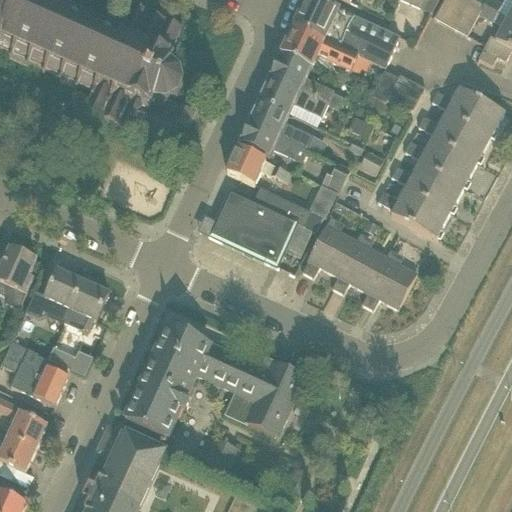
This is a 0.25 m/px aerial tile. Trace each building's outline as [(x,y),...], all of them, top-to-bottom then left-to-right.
[(134,137),(135,137),(138,132),(173,148),(180,131),(187,134),(195,117),(178,109),(178,110),(168,105),(178,100),(183,88),(181,76),(171,67),(180,49),(176,47),(183,32),(182,31),(182,32),(167,25),(168,23),(166,22),(165,24),(151,18),(152,15),(150,14),(149,17),(134,10),(133,9),(127,24),(124,22),(123,24),(125,25),(124,29),(109,23),(111,19),(93,10),(91,14),(76,8),(78,3),(76,2),(74,7),(59,0),(0,0),(0,52),(11,57),(10,61),(28,69),(29,66),(43,72),(41,76),(45,77),(46,74),(60,80),(59,83),(78,92),(79,89),(94,95),(92,98),(90,97),(89,99),(91,101),(85,114),(86,115),(87,115),(101,121),(100,124),(102,124),(103,122),(118,129),(116,131),(118,132),(119,129),(134,136),(134,137)] [(386,72),(400,42),(400,41),(312,0),(307,0),(307,1),(308,1),(296,29),(295,28),(294,30),(357,60),(370,65),(386,72)] [(421,11),(425,0),(412,0),(410,6),(421,11)] [(441,0),(425,0),(421,11),(432,16),(441,0)] [(467,0),(447,0),(435,22),(467,40),(479,18),(494,26),(499,17),(467,0)] [(467,0),(499,17),(504,8),(503,8),(488,0),(467,0)] [(508,23),(511,24),(511,0),(507,0),(503,8),(504,8),(499,17),(509,22),(508,23)] [(511,24),(508,23),(504,31),(497,44),(491,41),(484,54),(479,62),(493,70),(497,62),(506,66),(511,54),(511,24)] [(318,60),(351,74),(360,79),(362,71),(366,73),(370,65),(357,60),(294,30),(282,58),(312,72),(313,72),(318,60)] [(345,100),(334,95),(307,82),(312,72),(282,58),(271,82),(328,108),(328,109),(339,113),(345,100)] [(400,82),(399,81),(399,82),(385,75),(371,99),(385,107),(387,105),(400,82)] [(412,116),(424,94),(425,92),(400,79),(399,81),(400,82),(387,105),(388,105),(405,114),(406,113),(412,116)] [(271,82),(259,107),(289,121),(291,117),(318,130),(328,109),(328,108),(271,82)] [(448,115),(440,129),(434,140),(426,154),(421,165),(413,179),(407,190),(399,204),(394,215),(391,219),(437,244),(505,118),(459,93),(459,94),(453,104),(448,115)] [(445,100),(438,96),(432,106),(440,111),(445,100)] [(448,115),(453,104),(445,100),(440,111),(448,115)] [(307,154),(314,140),(286,127),(289,121),(259,107),(250,127),(307,154)] [(432,125),(424,121),(419,131),(427,136),(432,125)] [(356,122),(351,133),(369,142),(374,130),(356,122)] [(432,125),(427,136),(434,140),(440,129),(432,125)] [(250,127),(240,148),(270,162),(274,154),(301,167),(307,154),(250,127)] [(398,139),(401,131),(395,128),(391,135),(398,139)] [(75,139),(62,133),(53,153),(66,159),(75,139)] [(419,150),(411,146),(405,156),(413,161),(419,150)] [(426,154),(419,150),(413,161),(421,165),(426,154)] [(291,177),(238,152),(227,176),(255,189),(262,175),(271,179),(272,178),(287,185),(291,177)] [(369,155),(360,171),(376,180),(385,164),(369,155)] [(326,179),(321,190),(337,197),(339,198),(352,173),(338,166),(331,181),(326,179)] [(405,175),(397,171),(392,181),(399,185),(405,175)] [(413,179),(405,175),(399,185),(407,190),(413,179)] [(337,197),(321,190),(316,202),(332,209),(337,197)] [(277,272),(278,270),(286,253),(300,259),(312,234),(316,236),(324,221),(271,196),(262,192),(255,207),(231,196),(216,227),(215,228),(216,229),(211,239),(210,239),(210,240),(277,272)] [(392,200),(384,196),(378,206),(386,210),(392,200)] [(394,215),(399,204),(392,200),(386,210),(394,215)] [(365,234),(374,238),(378,230),(370,225),(365,234)] [(357,246),(340,237),(326,229),(308,264),(309,265),(302,276),(314,283),(320,271),(338,281),(357,246)] [(387,262),(387,261),(370,253),(357,246),(338,281),(332,293),(344,299),(350,287),(368,297),(387,262)] [(0,275),(0,297),(9,302),(6,307),(19,313),(33,283),(28,281),(36,264),(7,251),(1,265),(4,266),(0,275)] [(418,278),(401,269),(387,262),(368,297),(362,309),(374,315),(380,303),(397,313),(398,314),(418,278)] [(70,280),(58,274),(46,302),(48,303),(42,318),(65,328),(85,284),(71,278),(70,280)] [(65,328),(88,338),(94,324),(97,326),(109,298),(97,292),(98,290),(85,284),(65,328)] [(22,324),(16,345),(27,348),(33,327),(22,324)] [(226,417),(240,424),(277,441),(305,380),(267,363),(262,373),(169,331),(126,425),(167,444),(197,378),(235,396),(226,417)] [(51,367),(37,361),(39,358),(24,351),(13,346),(2,369),(18,377),(11,391),(56,412),(69,381),(48,372),(51,367)] [(78,362),(60,354),(54,351),(49,364),(73,374),(78,362)] [(37,453),(48,429),(21,417),(23,414),(1,404),(0,406),(0,415),(16,423),(9,440),(37,453)] [(85,503),(80,511),(139,511),(164,457),(125,439),(124,440),(109,433),(98,457),(113,464),(104,485),(100,483),(95,492),(89,489),(83,502),(85,503)] [(0,464),(25,477),(37,453),(9,440),(1,456),(0,455),(0,464)] [(215,443),(201,474),(227,485),(240,454),(215,443)] [(284,497),(300,504),(308,486),(292,479),(284,497)] [(0,511),(24,511),(27,507),(0,494),(0,511)]
